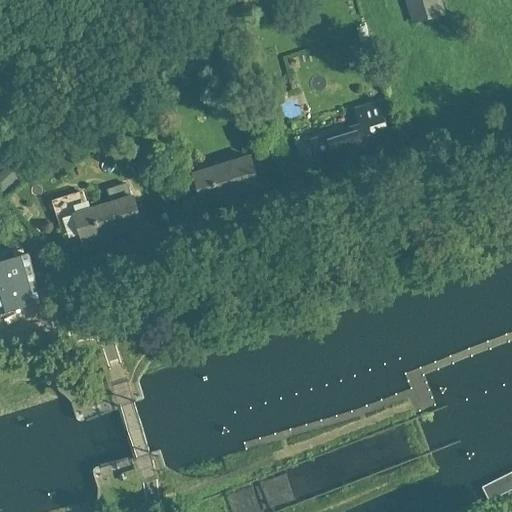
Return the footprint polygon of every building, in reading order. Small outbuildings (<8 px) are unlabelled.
[(441,13),(437,0),(408,0),(415,22),(441,13)] [(375,151),(372,140),(390,135),(380,100),(354,108),(359,126),(312,140),(320,167),(375,151)] [(259,187),(250,156),(194,173),(204,204),(259,187)] [(0,172),(0,189),(2,191),(23,170),(13,159),(0,172)] [(141,224),(128,183),(107,189),(111,202),(74,214),(83,242),(141,224)] [(0,312),(42,301),(36,280),(29,255),(0,263),(0,312)] [(488,501),(511,489),(511,468),(480,484),(488,501)]
